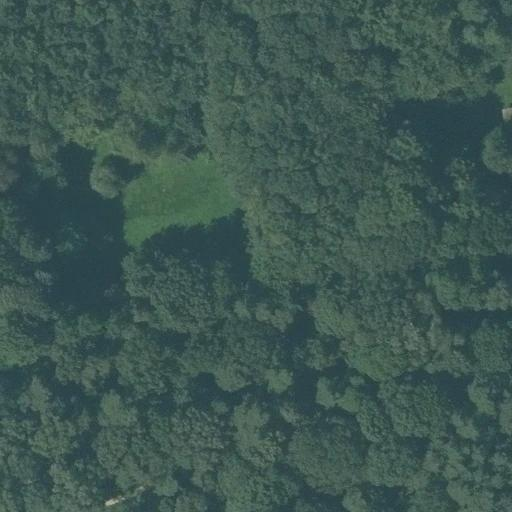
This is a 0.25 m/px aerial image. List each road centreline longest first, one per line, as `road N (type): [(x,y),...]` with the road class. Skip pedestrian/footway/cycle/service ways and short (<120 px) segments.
road 1 (track): [(302,511),(347,417),(416,383),(511,364)]
road 2 (track): [(118,511),(347,417)]
